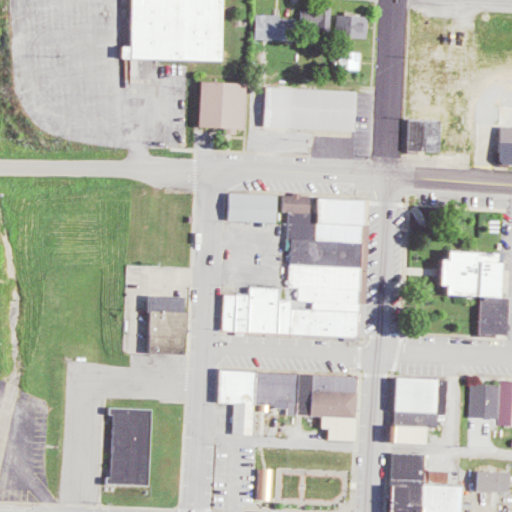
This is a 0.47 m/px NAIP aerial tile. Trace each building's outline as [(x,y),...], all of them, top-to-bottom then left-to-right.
[(125,0),(220,0),(219,60),(124,57),(125,0)] [(333,30),(334,8),(303,8),(303,30),(333,30)] [(290,15),(257,14),(257,38),(289,39),(290,15)] [(339,36),(371,37),(372,15),(339,14),(339,36)] [(365,69),(365,52),(342,51),(341,68),(365,69)] [(193,81),(240,83),(238,129),(191,127),(193,81)] [(285,87),(350,91),(348,130),(283,126),(285,87)] [(409,150),(442,151),(443,119),(410,118),(409,150)] [(511,125),(501,126),(499,163),(511,163),(511,125)] [(278,221),(279,194),(229,193),(229,220),(278,221)] [(284,211),(312,212),(312,195),(304,195),(304,193),(284,193),(284,211)] [(360,335),(363,232),(372,232),(372,224),(361,224),(362,198),(316,197),(316,214),(293,213),(291,286),(301,286),(300,301),(315,302),(314,308),(296,307),(296,299),(284,298),(284,287),(250,286),(250,294),(224,293),(223,331),(360,335)] [(179,355),(183,298),(142,295),(138,352),(179,355)] [(358,375),(220,370),(219,402),(236,403),(235,434),(255,435),(256,405),(289,406),(289,414),(323,415),(323,428),(330,428),(329,439),(356,440),(358,375)] [(393,425),(439,426),(440,414),(450,414),(451,389),(453,389),(453,379),(395,377),(393,425)] [(501,418),(501,384),(473,383),(473,417),(501,418)] [(103,484),(145,485),(147,408),(105,407),(103,484)] [(389,443),(425,444),(425,426),(390,426),(389,443)] [(463,511),(464,485),(426,484),(427,453),(393,452),(392,485),(389,485),(388,511),(398,511),(463,511)] [(275,469),(260,468),(260,499),(275,499),(275,469)] [(511,492),(511,471),(478,471),(478,491),(511,492)]
